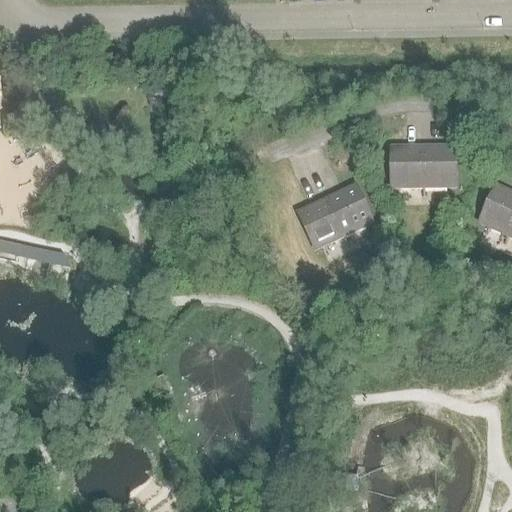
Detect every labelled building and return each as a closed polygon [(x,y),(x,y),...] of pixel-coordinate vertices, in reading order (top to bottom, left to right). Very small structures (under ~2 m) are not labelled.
[(456,148),(441,149),(423,149),(424,187),(433,187),(433,190),(457,190),(456,148)] [(423,149),(407,149),(391,149),(391,190),(415,190),(415,187),(424,187),(423,149)] [(502,232),(510,236),(511,232),(511,194),(497,187),(479,225),(501,235),(502,232)] [(357,188),(327,202),(343,236),(351,232),(353,235),(375,225),(357,188)] [(327,202),(312,209),(298,216),(315,253),(337,242),(336,239),(343,236),(327,202)] [(65,254),(0,239),(0,254),(27,260),(50,265),(68,269),(72,270),(65,254)] [(162,378),(146,385),(154,404),(171,397),(162,378)] [(357,478),(345,479),(346,494),(358,494),(358,491),(357,478)]
